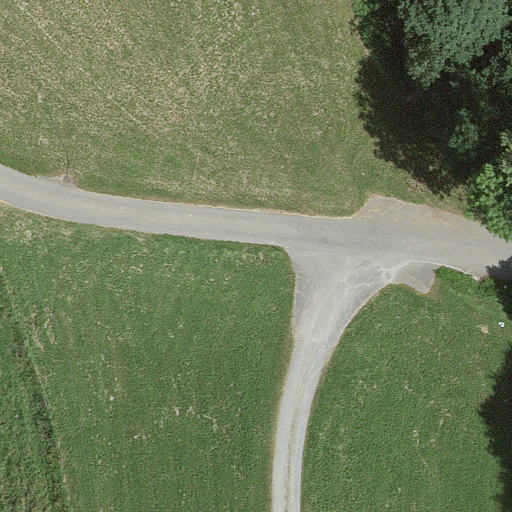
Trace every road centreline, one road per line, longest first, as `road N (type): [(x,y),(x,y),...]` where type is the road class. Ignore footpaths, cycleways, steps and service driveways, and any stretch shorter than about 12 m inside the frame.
road 1 (track): [(511,261),(92,208),(0,183)]
road 2 (track): [(358,241),(297,412),(288,511)]
